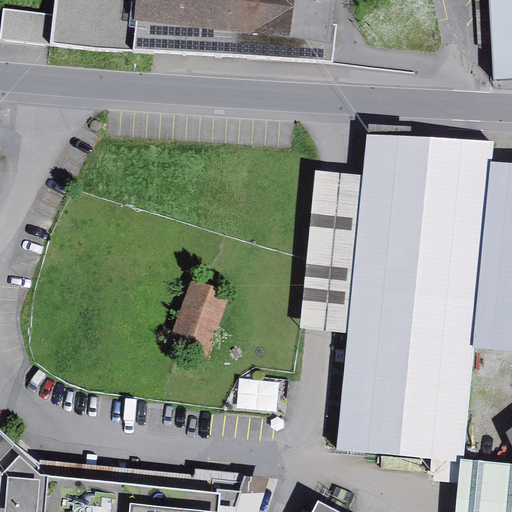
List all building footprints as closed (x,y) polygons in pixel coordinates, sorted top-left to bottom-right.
[(55,0),(53,15),(50,45),(132,55),(138,0),(55,0)] [(138,0),(132,55),(333,64),(338,27),(333,26),(335,0),(138,0)] [(475,0),(479,49),(490,49),(487,0),(475,0)] [(511,0),(487,0),(490,49),(492,81),(511,80),(511,0)] [(53,15),(3,11),(0,42),(50,45),(53,15)] [(494,144),(367,137),(336,453),(465,463),(475,350),(492,166),(494,144)] [(511,167),(492,166),(475,350),(511,353),(511,167)] [(231,296),(194,282),(170,344),(206,358),(231,296)] [(0,436),(0,511),(218,511),(219,498),(49,485),(25,461),(0,436)] [(193,480),(25,461),(49,485),(219,498),(218,511),(258,511),(264,494),(239,494),(247,477),(193,471),(193,480)] [(511,511),(511,467),(465,463),(459,511),(511,511)]
